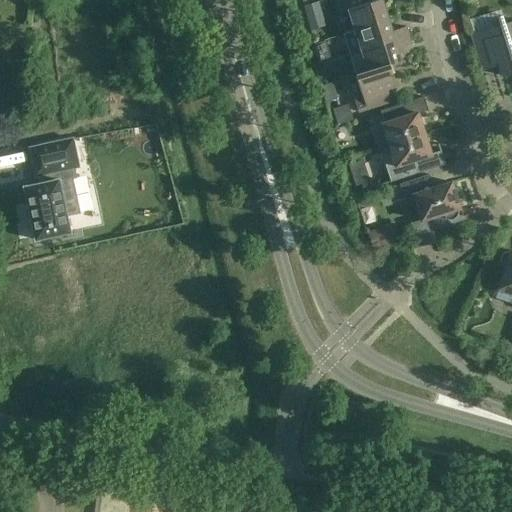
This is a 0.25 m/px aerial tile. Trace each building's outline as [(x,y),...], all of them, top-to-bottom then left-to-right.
[(355,31),(389,20),(382,0),(376,0),(373,1),(373,0),(336,0),(340,13),(348,10),(355,31)] [(324,26),(321,4),(308,5),(311,27),(324,26)] [(504,16),(502,16),(500,16),(498,17),(497,18),(496,19),(495,20),(495,22),(495,24),(496,27),(472,35),(477,50),(487,47),(492,63),(498,61),(503,77),(511,73),(511,22),(510,23),(509,20),(508,18),(506,17),(504,16)] [(355,31),(362,52),(409,37),(406,28),(393,33),(389,20),(355,31)] [(362,52),(350,55),(356,76),(390,66),(391,67),(403,63),(399,51),(412,46),(409,37),(362,52)] [(390,66),(356,76),(363,95),(354,98),(358,112),(392,103),(388,90),(397,87),(391,67),(390,66)] [(382,124),(388,145),(428,134),(422,113),(429,112),(425,98),(381,110),(384,123),(382,124)] [(353,120),(348,105),(333,109),(337,125),(353,120)] [(428,134),(388,145),(392,157),(390,157),(388,158),(387,159),(386,160),(385,162),(385,164),(385,167),(385,168),(389,182),(444,166),(440,152),(433,154),(428,134)] [(26,186),(24,187),(24,189),(35,238),(35,240),(37,240),(37,239),(68,233),(70,233),(70,231),(69,231),(66,216),(79,213),(72,178),(75,178),(73,168),(78,167),(72,139),(29,148),(35,177),(39,176),(40,184),(26,187),(26,186)] [(429,190),(425,176),(400,184),(404,198),(414,195),(422,221),(443,214),(444,216),(445,217),(446,218),(447,219),(449,219),(450,219),(452,219),(454,219),(456,218),(457,216),(458,215),(459,214),(459,213),(459,211),(459,210),(461,209),(452,183),(429,190)] [(436,242),(433,231),(409,239),(412,250),(436,242)] [(382,235),(370,238),(374,250),(385,246),(382,235)] [(511,252),(509,252),(507,252),(504,253),(503,254),(502,255),(501,257),(500,259),(500,261),(501,262),(501,264),(503,265),(507,268),(500,289),(511,293),(511,252)] [(65,263),(24,269),(35,334),(75,328),(65,263)]
